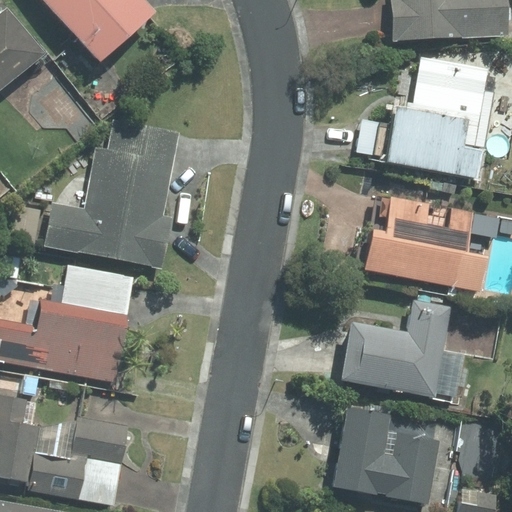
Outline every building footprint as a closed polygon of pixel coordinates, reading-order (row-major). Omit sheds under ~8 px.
[(43,0),(101,62),(155,12),(144,0),(43,0)] [(390,0),(392,40),(509,36),(507,0),(390,0)] [(0,89),(45,53),(7,7),(0,12),(0,89)] [(406,108),(396,106),(387,163),(478,178),(493,92),(484,91),(488,69),(420,57),(413,103),(407,102),(406,108)] [(379,122),(361,119),(356,152),(373,155),(379,122)] [(85,209),(51,203),(44,246),(162,267),(171,217),(164,215),(179,131),(113,120),(108,149),(96,147),(85,209)] [(385,230),(372,228),(364,270),(480,290),(487,255),(467,252),(475,212),(451,208),(449,218),(443,216),(441,227),(425,224),(429,203),(390,196),(389,198),(378,196),(375,215),(387,218),(385,230)] [(41,211),(15,205),(8,238),(34,244),(41,211)] [(134,277),(67,265),(61,303),(40,300),(36,326),(0,319),(0,362),(50,371),(117,382),(134,277)] [(408,331),(352,322),(342,379),(436,395),(452,307),(413,300),(408,331)] [(30,397),(0,392),(0,479),(25,484),(24,490),(116,504),(128,427),(75,419),(69,463),(34,457),(39,424),(26,422),(30,397)] [(391,411),(346,404),(334,486),(385,494),(384,497),(429,504),(439,436),(397,429),(396,434),(388,433),(391,411)] [(493,511),(496,491),(460,486),(456,511),(493,511)] [(74,511),(0,499),(0,511),(74,511)]
